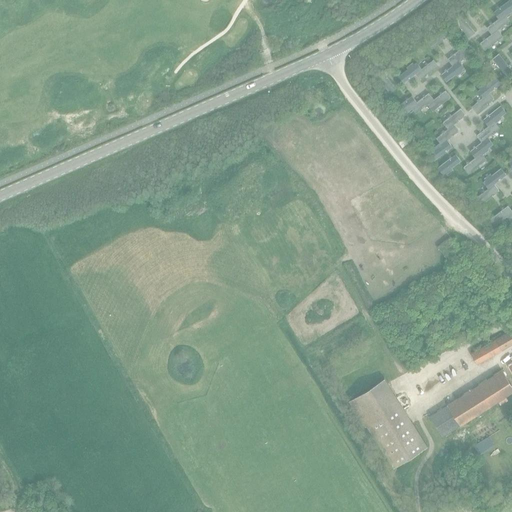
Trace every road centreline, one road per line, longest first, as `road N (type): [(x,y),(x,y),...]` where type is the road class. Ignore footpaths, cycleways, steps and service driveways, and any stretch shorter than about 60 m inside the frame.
road 1 (secondary): [(0,197),(328,53)]
road 2 (unclassified): [(511,279),(403,161),(328,53)]
